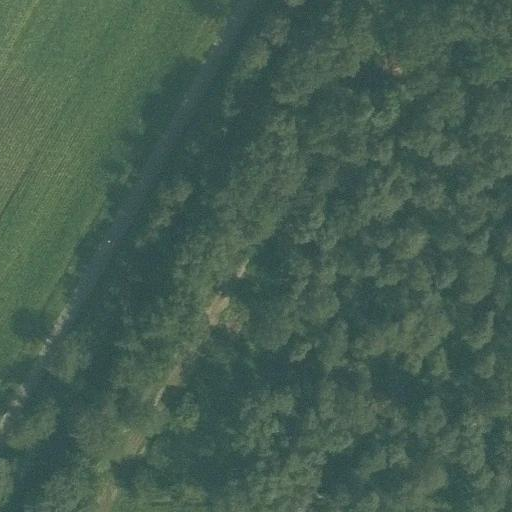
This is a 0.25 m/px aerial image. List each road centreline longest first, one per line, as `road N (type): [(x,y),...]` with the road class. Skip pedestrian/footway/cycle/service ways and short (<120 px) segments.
road 1 (track): [(387,0),(99,511)]
road 2 (unclassified): [(267,0),(0,461)]
